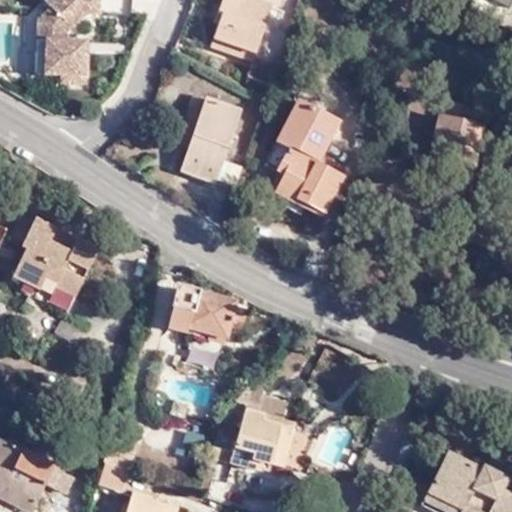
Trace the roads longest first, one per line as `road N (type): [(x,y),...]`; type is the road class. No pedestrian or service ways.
road 1 (tertiary): [(75,160),(277,288),(375,333),(511,379)]
road 2 (residential): [(172,0),(144,85),(124,118),(75,160)]
